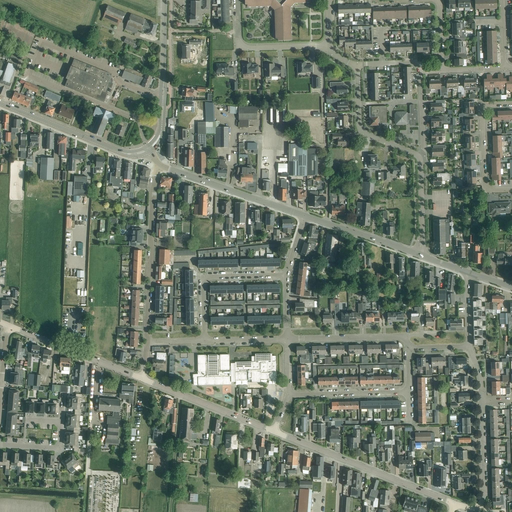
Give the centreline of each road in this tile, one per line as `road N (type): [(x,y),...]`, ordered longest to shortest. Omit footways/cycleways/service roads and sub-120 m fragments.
road 1 (unclassified): [(454,503),(273,431)]
road 2 (tertiary): [(149,149),(124,153),(0,100)]
road 3 (tertiary): [(305,215),(157,164)]
road 4 (tertiary): [(149,149),(161,129),(164,0)]
road 5 (unclassified): [(142,379),(6,324)]
road 6 (residential): [(148,340),(153,194)]
road 7 (residential): [(285,275),(207,277),(204,340)]
road 8 (residential): [(329,46),(242,46),(236,0)]
road 9 (residential): [(511,189),(485,185),(482,111),(511,104)]
road 10 (residential): [(288,394),(408,392)]
